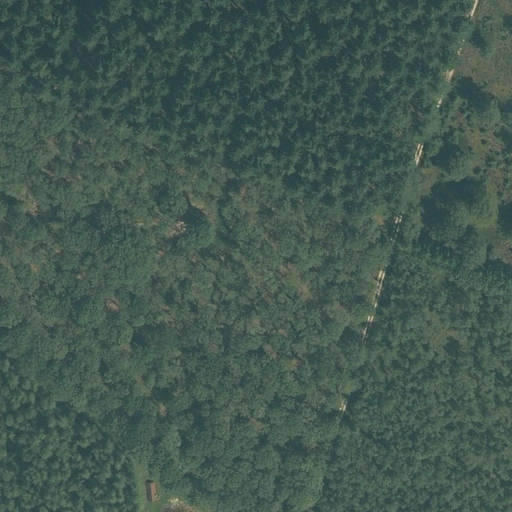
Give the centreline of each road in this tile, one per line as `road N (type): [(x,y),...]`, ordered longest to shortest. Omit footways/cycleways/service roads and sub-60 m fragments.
road 1 (track): [(309,511),(473,0)]
road 2 (track): [(393,234),(511,269)]
